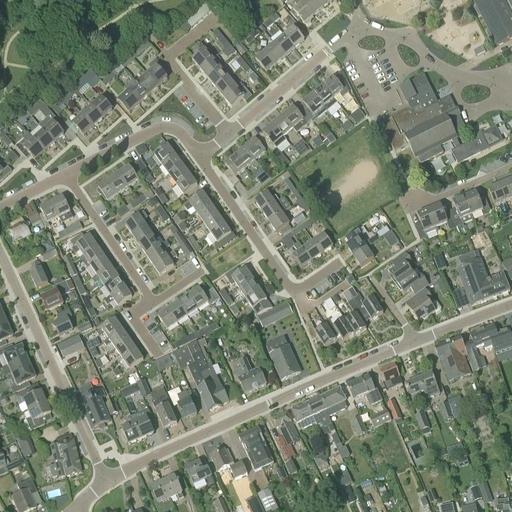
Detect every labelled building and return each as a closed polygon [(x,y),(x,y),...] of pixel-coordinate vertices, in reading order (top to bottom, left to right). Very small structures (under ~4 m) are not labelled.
[(213,0),(207,0),(205,1),(213,11),(218,6),(213,0)] [(303,4),(299,0),(297,0),(293,3),(298,8),(291,14),(297,22),(300,20),(304,24),(306,26),(307,26),(311,24),(311,22),(309,20),(313,17),(303,4)] [(323,9),(315,0),(308,0),(303,4),(313,17),(323,9)] [(315,0),(323,9),(332,1),(331,0),(315,0)] [(511,0),(472,0),(477,7),(473,9),(478,18),(481,16),(488,30),(485,32),(490,41),(493,39),(497,47),(511,39),(511,0)] [(208,15),(213,11),(205,1),(200,6),(208,15)] [(203,20),(208,15),(200,6),(195,10),(203,20)] [(189,15),(197,24),(203,20),(195,10),(189,15)] [(191,29),(197,24),(189,15),(183,20),(191,29)] [(270,20),(274,24),(279,20),(275,15),(270,20)] [(274,24),(270,20),(263,25),(267,30),(274,24)] [(284,37),(295,50),(305,42),(293,29),(297,26),(294,22),(285,29),(288,33),(284,37)] [(225,50),(230,47),(217,30),(212,35),(219,43),(216,45),(222,53),(225,50)] [(251,36),(255,40),(261,35),(257,31),(251,36)] [(255,40),(251,36),(244,41),(248,46),(255,40)] [(275,45),(286,58),(295,50),(284,37),(275,45)] [(131,57),(134,61),(150,46),(147,43),(131,57)] [(242,57),(247,52),(241,44),(236,49),(242,57)] [(286,58),(275,45),(265,53),(276,66),(286,58)] [(194,51),(198,56),(192,61),(200,71),(213,61),(213,60),(201,46),(194,51)] [(230,47),(225,50),(230,56),(235,52),(230,47)] [(485,53),(483,48),(474,52),(476,58),(485,53)] [(276,66),(265,53),(255,61),(266,74),(276,66)] [(121,66),(124,70),(134,61),(131,57),(121,66)] [(220,69),(216,64),(220,61),(217,57),(213,60),(213,61),(200,71),(208,81),(221,70),(220,69)] [(241,69),(246,65),(240,58),(235,62),(241,69)] [(163,75),(167,72),(155,59),(148,66),(152,70),(146,75),(157,88),(166,79),(163,75)] [(246,65),(241,69),(246,75),(250,71),(246,65)] [(112,74),(115,78),(124,70),(121,66),(112,74)] [(216,90),(228,79),(224,74),(228,70),(225,66),(220,69),(221,70),(208,81),(216,90)] [(87,74),(97,85),(101,81),(91,71),(87,74)] [(78,87),(75,89),(78,92),(87,84),(92,89),(97,85),(87,74),(76,84),(78,87)] [(115,78),(112,74),(101,83),(105,87),(115,78)] [(254,84),(258,80),(253,74),(248,77),(254,84)] [(137,84),(147,96),(157,88),(146,75),(137,84)] [(333,80),(332,79),(322,87),(333,100),(337,104),(338,105),(343,100),(342,99),(349,93),(344,84),(337,76),(333,80)] [(474,140),(460,147),(454,135),(465,130),(449,97),(437,103),(424,76),(399,89),(408,107),(379,122),(395,155),(410,148),(415,159),(417,157),(421,164),(443,153),(440,146),(451,140),(456,150),(451,152),(458,166),(481,154),(474,141),(474,140)] [(228,79),(216,90),(224,99),(236,89),(236,88),(228,79)] [(147,96),(137,84),(133,80),(124,89),(127,92),(138,104),(147,96)] [(244,98),(240,93),(245,89),(241,84),(236,88),(236,89),(224,99),(231,109),(244,98)] [(327,112),(337,104),(333,100),(322,87),(313,95),(323,108),(327,112)] [(78,92),(75,89),(65,98),(69,101),(75,95),(77,98),(79,98),(81,96),(80,94),(78,92)] [(127,92),(117,101),(128,113),(138,104),(127,92)] [(323,108),(313,95),(303,104),(299,108),(311,122),(313,124),(327,112),(323,108)] [(69,101),(65,98),(56,106),(59,110),(69,101)] [(91,107),(102,119),(110,111),(99,99),(95,103),(92,100),(88,104),(91,107)] [(44,105),(38,110),(47,120),(39,127),(41,128),(43,131),(53,143),(62,135),(53,124),(57,120),(48,110),(48,109),(44,105)] [(81,115),(92,127),(102,119),(91,107),(81,115)] [(294,111),(292,109),(282,117),(293,129),(297,134),(311,122),(299,108),(294,111)] [(350,118),(355,124),(363,117),(358,111),(350,118)] [(30,117),(27,113),(17,122),(20,125),(30,117)] [(92,127),(81,115),(72,124),(83,136),(92,127)] [(492,118),(495,124),(502,121),(499,115),(492,118)] [(283,137),(293,129),(282,117),(272,125),(283,138),(283,137)] [(344,133),(352,127),(348,122),(340,129),(344,133)] [(283,138),(272,125),(262,134),(263,135),(258,138),(268,149),(268,150),(269,150),(272,153),(286,141),(283,138)] [(506,125),(500,127),(502,134),(508,132),(506,125)] [(474,141),(481,154),(489,150),(488,149),(502,143),(495,128),(481,135),(481,133),(472,138),(474,140),(474,141)] [(33,140),(43,151),(53,143),(43,131),(33,140)] [(329,132),(323,136),(327,141),(331,146),(336,142),(329,132)] [(0,139),(7,148),(12,144),(4,135),(0,138),(0,139)] [(254,162),(255,161),(268,150),(268,149),(258,138),(254,142),(254,141),(244,150),(254,162)] [(317,150),(324,145),(323,144),(319,138),(312,143),(317,150)] [(26,160),(31,155),(34,159),(43,151),(33,140),(27,144),(24,141),(16,148),(26,160)] [(139,158),(148,153),(143,145),(135,149),(139,158)] [(304,146),(296,153),(300,158),(308,151),(304,146)] [(175,157),(167,147),(161,151),(158,147),(151,152),(161,166),(175,157)] [(6,154),(14,162),(19,158),(11,150),(6,154)] [(234,157),(245,170),(250,165),(254,170),(259,166),(255,161),(254,162),(244,150),(234,157)] [(175,157),(161,166),(169,176),(182,167),(175,157)] [(239,183),(235,178),(245,170),(234,157),(224,166),(228,171),(223,175),(233,187),(239,183)] [(144,179),(149,175),(145,169),(146,168),(140,160),(134,164),(144,179)] [(7,166),(3,170),(0,166),(0,164),(1,164),(0,163),(0,179),(11,170),(7,166)] [(182,167),(169,176),(176,186),(189,176),(182,167)] [(128,168),(118,175),(128,189),(138,182),(128,168)] [(261,186),(270,179),(264,173),(256,180),(261,186)] [(279,186),(284,182),(291,193),(295,190),(288,180),(291,178),(287,173),(276,181),(279,186)] [(108,182),(118,196),(128,189),(118,175),(108,182)] [(149,175),(144,179),(149,186),(154,182),(149,175)] [(189,176),(176,186),(183,196),(197,186),(189,176)] [(101,196),(102,195),(108,203),(118,196),(108,182),(98,188),(99,190),(97,191),(97,192),(99,196),(101,196)] [(498,186),(505,203),(511,199),(511,191),(508,182),(498,186)] [(505,203),(498,186),(488,190),(495,207),(505,203)] [(163,195),(159,189),(154,193),(158,199),(163,195)] [(298,203),(302,200),(295,190),(291,193),(298,203)] [(464,198),(471,216),(483,211),(475,193),(464,198)] [(196,214),(210,205),(203,194),(184,207),(187,213),(193,209),(196,214)] [(262,213),(279,201),(276,197),(271,200),(267,194),(254,203),(262,213)] [(163,206),(168,202),(163,195),(158,199),(163,206)] [(126,208),(129,213),(147,201),(143,196),(126,208)] [(451,217),(456,229),(463,226),(463,225),(473,221),(471,216),(464,198),(461,199),(460,197),(453,200),(454,202),(453,203),(457,214),(451,217)] [(51,204),(59,219),(62,224),(73,219),(62,198),(51,204)] [(306,214),(310,211),(302,200),(298,203),(306,214)] [(279,201),(262,213),(269,223),(281,214),(282,215),(286,212),(279,201)] [(41,219),(45,229),(50,227),(48,224),(59,219),(51,204),(40,209),(44,218),(41,219)] [(203,224),(217,215),(210,205),(196,214),(203,224)] [(129,213),(126,208),(124,206),(115,212),(120,219),(129,213)] [(436,228),(446,224),(450,231),(456,229),(451,217),(445,219),(440,206),(428,211),(436,228)] [(160,207),(155,210),(160,217),(165,214),(160,207)] [(417,216),(422,227),(415,230),(420,241),(428,238),(426,235),(437,231),(436,228),(428,211),(417,216)] [(41,222),(36,212),(27,217),(32,227),(41,222)] [(132,236),(146,227),(142,222),(146,219),(142,214),(125,226),(132,236)] [(164,224),(169,220),(165,214),(160,217),(164,224)] [(282,236),(290,230),(288,226),(289,225),(282,215),(281,214),(269,223),(276,234),(279,232),(282,236)] [(182,223),(186,221),(181,215),(173,220),(178,227),(183,224),(182,223)] [(210,234),(224,225),(217,215),(203,224),(210,234)] [(24,239),(30,235),(21,219),(16,222),(18,226),(9,232),(14,241),(22,236),(24,239)] [(312,219),(301,226),(304,230),(315,223),(312,219)] [(72,228),(65,231),(68,237),(82,230),(79,223),(71,227),(72,228)] [(182,233),(187,230),(183,224),(178,227),(182,233)] [(231,235),(224,225),(210,234),(217,244),(215,245),(215,247),(217,250),(219,250),(227,244),(224,239),(231,235)] [(294,237),(304,230),(301,226),(291,234),(294,238),(294,237)] [(146,227),(132,236),(139,246),(152,237),(146,227)] [(173,237),(179,234),(174,227),(169,231),(173,237)] [(65,231),(64,230),(63,231),(62,228),(56,232),(60,240),(68,237),(65,231)] [(377,235),(380,239),(389,233),(386,228),(377,235)] [(363,245),(359,239),(363,236),(359,229),(345,239),(350,245),(346,247),(353,258),(366,249),(371,246),(369,241),(363,245)] [(398,243),(391,232),(385,237),(392,247),(398,243)] [(83,257),(97,247),(90,237),(86,240),(82,234),(70,243),(74,248),(72,250),(75,255),(80,252),(83,257)] [(179,234),(173,237),(180,247),(186,244),(179,234)] [(294,238),(291,234),(281,241),(284,245),(294,238)] [(313,243),(322,256),(332,249),(323,236),(313,243)] [(146,256),(159,247),(152,237),(139,246),(146,256)] [(192,237),(187,240),(191,247),(196,243),(192,237)] [(375,237),(369,241),(371,246),(378,241),(375,237)] [(50,242),(44,245),(44,248),(46,253),(53,249),(50,242)] [(159,247),(146,256),(153,267),(166,257),(163,252),(170,247),(167,242),(159,247)] [(196,254),(201,250),(196,243),(191,247),(196,254)] [(292,257),(301,270),(311,263),(303,250),(299,243),(293,247),(298,253),(292,257)] [(322,256),(313,243),(303,250),(311,263),(322,256)] [(186,244),(180,247),(187,258),(193,254),(190,250),(186,244)] [(97,247),(83,257),(80,259),(87,269),(90,267),(104,258),(97,247)] [(396,269),(389,274),(396,285),(412,274),(407,267),(412,264),(407,257),(410,255),(409,254),(416,249),(415,247),(404,254),(405,254),(392,264),(396,269)] [(54,249),(41,256),(44,263),(58,256),(54,249)] [(366,249),(353,258),(361,269),(373,260),(366,249)] [(166,257),(153,267),(160,277),(173,267),(170,262),(177,258),(174,253),(167,257),(166,257)] [(458,259),(461,269),(457,270),(471,308),(510,294),(503,276),(488,282),(480,261),(477,263),(473,253),(458,259)] [(439,269),(446,267),(441,255),(434,257),(439,269)] [(69,257),(63,259),(66,267),(72,264),(69,257)] [(90,267),(97,277),(111,268),(104,258),(90,267)] [(511,281),(511,262),(511,260),(502,264),(503,266),(505,272),(506,274),(511,282),(511,281)] [(36,290),(48,285),(41,269),(40,270),(37,263),(31,266),(34,272),(29,274),(36,290)] [(72,264),(66,267),(72,279),(77,276),(78,276),(72,264)] [(104,287),(118,278),(111,268),(97,277),(92,280),(95,285),(100,281),(104,287)] [(231,287),(235,284),(238,290),(252,280),(245,270),(240,274),(237,268),(224,277),(231,287)] [(412,274),(396,285),(404,295),(411,290),(415,296),(429,286),(421,275),(416,279),(412,274)] [(72,279),(77,290),(82,287),(77,276),(78,276),(77,276),(72,279)] [(350,287),(355,284),(351,277),(346,281),(350,287)] [(118,278),(104,287),(111,297),(124,288),(118,278)] [(238,290),(245,300),(259,291),(252,280),(238,290)] [(437,283),(440,291),(445,289),(444,285),(442,283),(442,281),(441,281),(437,283)] [(59,299),(70,293),(65,283),(53,289),(55,293),(41,299),(47,313),(63,306),(59,299)] [(81,297),(86,294),(82,287),(77,290),(81,297)] [(124,288),(111,297),(104,302),(108,306),(114,302),(118,307),(131,298),(124,288)] [(347,292),(365,320),(369,317),(372,322),(383,315),(373,300),(363,306),(352,289),(347,292)] [(212,290),(203,296),(198,290),(188,297),(198,311),(208,304),(209,307),(220,300),(212,290)] [(223,300),(228,297),(224,290),(218,294),(223,300)] [(248,305),(256,317),(271,310),(259,291),(245,300),(242,302),(245,307),(248,305)] [(428,319),(435,314),(436,315),(441,312),(441,309),(436,303),(433,302),(425,291),(405,305),(418,323),(426,317),(428,319)] [(365,320),(347,292),(342,295),(355,316),(345,322),(354,336),(355,338),(366,331),(360,323),(365,320)] [(334,304),(335,305),(340,302),(336,296),(331,299),(334,304)] [(198,311),(188,297),(178,304),(187,318),(198,311)] [(228,297),(223,300),(227,307),(233,304),(228,297)] [(93,309),(88,298),(82,301),(87,312),(93,309)] [(81,308),(78,302),(72,305),(75,311),(81,308)] [(168,311),(178,324),(187,318),(178,304),(168,311)] [(291,315),(286,304),(272,311),(277,322),(291,315)] [(234,317),(240,314),(235,307),(230,310),(234,317)] [(91,319),(96,317),(93,309),(87,312),(91,319)] [(72,331),(67,319),(72,317),(69,311),(56,317),(59,323),(53,325),(58,337),(72,331)] [(178,324),(168,311),(158,318),(162,324),(159,326),(162,331),(165,329),(167,332),(178,324)] [(104,334),(108,340),(122,331),(115,320),(96,333),(99,338),(104,334)] [(343,343),(354,336),(345,322),(344,320),(333,327),(328,320),(323,323),(325,327),(326,327),(334,340),(339,336),(343,343)] [(80,335),(92,329),(89,323),(77,329),(80,335)] [(209,328),(212,333),(219,330),(216,324),(209,328)] [(334,340),(326,327),(325,327),(315,333),(311,324),(305,327),(312,342),(314,341),(317,345),(321,342),(325,349),(336,342),(334,340)] [(473,342),(464,345),(474,373),(483,370),(476,350),(484,347),(485,352),(492,349),(494,353),(511,346),(511,339),(509,330),(497,334),(494,327),(470,336),(473,342)] [(0,348),(6,346),(4,342),(11,339),(6,328),(0,331),(0,348)] [(212,333),(209,328),(202,331),(204,337),(212,333)] [(116,350),(129,341),(122,331),(108,340),(103,343),(106,348),(111,344),(116,350)] [(186,338),(189,344),(197,340),(194,335),(186,338)] [(78,338),(68,342),(73,354),(83,349),(78,338)] [(189,344),(186,338),(179,342),(182,347),(189,344)] [(222,407),(228,404),(203,348),(207,346),(204,340),(173,354),(181,371),(187,368),(208,414),(222,407)] [(450,383),(471,375),(464,357),(467,356),(461,340),(435,349),(439,359),(441,359),(450,383)] [(129,341),(116,350),(122,360),(136,350),(129,341)] [(89,351),(95,349),(92,342),(86,344),(89,351)] [(0,357),(2,357),(7,368),(25,360),(20,349),(14,352),(11,346),(0,351),(0,357)] [(300,374),(288,348),(269,356),(281,383),(300,374)] [(95,349),(89,351),(93,359),(98,356),(95,349)] [(136,350),(122,360),(130,370),(143,361),(136,350)] [(159,373),(173,367),(168,356),(155,363),(159,373)] [(11,378),(30,370),(25,360),(7,368),(11,378)] [(98,370),(104,367),(100,360),(94,363),(98,370)] [(266,387),(259,371),(252,374),(246,360),(239,363),(241,368),(234,372),(245,396),(253,392),(253,393),(258,391),(258,390),(266,387)] [(394,381),(400,378),(395,366),(381,372),(388,389),(392,388),(391,386),(395,384),(394,381)] [(122,375),(117,369),(112,373),(116,378),(122,375)] [(34,381),(30,370),(11,378),(15,387),(10,390),(13,396),(29,389),(27,384),(34,381)] [(128,380),(130,386),(140,381),(138,376),(137,377),(136,374),(135,375),(135,374),(129,377),(130,379),(128,380)] [(433,374),(419,379),(425,392),(424,393),(427,400),(441,394),(433,374)] [(348,387),(355,401),(365,397),(370,407),(382,401),(377,391),(375,392),(368,377),(348,387)] [(422,400),(420,394),(424,393),(425,392),(419,379),(406,385),(414,403),(422,400)] [(137,385),(143,399),(151,395),(144,381),(137,385)] [(124,399),(139,392),(136,386),(121,393),(124,399)] [(103,426),(109,423),(100,400),(105,398),(101,390),(79,400),(92,430),(98,427),(100,431),(104,429),(103,426)] [(328,419),(329,418),(348,410),(345,404),(347,403),(341,390),(321,399),(327,412),(325,413),(328,419)] [(40,393),(31,397),(29,391),(15,397),(19,407),(24,405),(27,412),(45,404),(40,393)] [(184,421),(197,416),(190,401),(193,399),(190,392),(187,393),(186,392),(177,396),(180,405),(178,406),(184,421)] [(176,425),(168,407),(171,406),(166,396),(151,402),(155,412),(164,430),(176,425)] [(451,411),(463,407),(459,397),(448,402),(451,411)] [(325,413),(327,412),(321,399),(308,406),(314,418),(313,418),(316,424),(319,431),(332,425),(329,418),(328,419),(325,413)] [(401,419),(394,401),(387,404),(394,422),(401,419)] [(120,413),(115,402),(106,405),(111,417),(120,413)] [(45,404),(27,412),(30,419),(24,421),(23,424),(26,429),(28,431),(29,430),(30,432),(44,426),(41,419),(50,415),(45,404)] [(439,407),(444,422),(453,419),(447,404),(439,407)] [(314,418),(308,406),(292,413),(298,425),(300,424),(302,430),(316,424),(313,418),(314,418)] [(370,419),(370,420),(363,423),(367,433),(391,421),(386,411),(370,419)] [(430,429),(424,414),(415,417),(420,432),(421,432),(423,437),(431,434),(429,429),(430,429)] [(130,418),(141,441),(153,435),(146,419),(140,421),(137,415),(131,418),(130,418)] [(287,448),(300,442),(287,415),(273,422),(277,430),(278,429),(287,448)] [(350,422),(358,437),(367,433),(363,423),(362,424),(359,417),(350,422)] [(128,446),(141,441),(130,418),(126,420),(128,426),(121,430),(128,446)] [(256,473),(274,464),(262,439),(263,438),(259,429),(239,438),(243,448),(244,448),(256,473)] [(57,477),(58,480),(81,475),(73,443),(50,448),(54,466),(49,467),(51,479),(57,477)] [(341,446),(336,448),(342,460),(349,456),(345,448),(342,449),(341,446)] [(291,459),(286,447),(279,450),(284,461),(291,459)] [(35,455),(32,449),(21,453),(24,459),(35,455)] [(337,450),(328,454),(332,463),(341,460),(338,453),(337,450)] [(211,457),(219,473),(230,468),(236,482),(248,476),(242,464),(235,468),(228,452),(225,453),(225,451),(211,457)] [(0,470),(2,469),(4,475),(15,470),(12,464),(5,467),(0,455),(0,470)] [(319,470),(328,465),(325,460),(320,458),(314,461),(319,470)] [(185,469),(192,486),(211,477),(208,469),(203,471),(199,462),(185,469)] [(298,474),(293,463),(285,466),(290,477),(298,474)] [(170,500),(177,497),(179,501),(184,499),(173,476),(172,475),(168,477),(167,479),(168,481),(162,483),(170,500)] [(17,511),(29,511),(35,509),(30,497),(37,494),(31,480),(17,487),(20,494),(11,498),(17,511)] [(162,483),(157,486),(156,485),(151,487),(151,488),(151,489),(160,511),(173,506),(170,500),(162,483)] [(349,488),(342,491),(346,500),(353,497),(349,488)] [(482,500),(477,488),(470,490),(474,502),(482,500)] [(278,511),(269,490),(258,495),(265,511),(278,511)] [(482,496),(485,506),(493,503),(490,493),(482,496)] [(249,511),(263,511),(257,496),(245,501),(249,511)] [(227,511),(221,499),(214,503),(218,511),(227,511)] [(420,501),(423,508),(428,506),(425,499),(420,501)] [(510,511),(509,507),(508,500),(501,501),(500,500),(494,501),(495,509),(497,509),(497,511),(510,511)]
